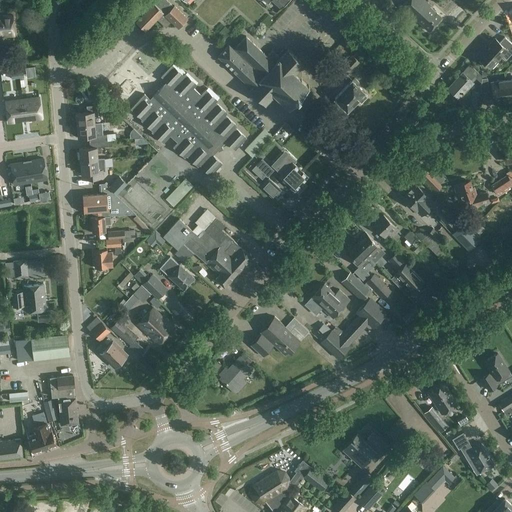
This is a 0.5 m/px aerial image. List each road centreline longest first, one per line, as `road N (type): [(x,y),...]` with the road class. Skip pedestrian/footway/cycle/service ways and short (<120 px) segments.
road 1 (residential): [(153,395),(101,404),(86,390),(61,139)]
road 2 (residential): [(153,395),(292,241),(372,168)]
road 3 (secondary): [(511,280),(269,419)]
road 4 (residential): [(372,168),(464,128),(511,123)]
road 5 (residential): [(440,70),(371,146),(372,168)]
